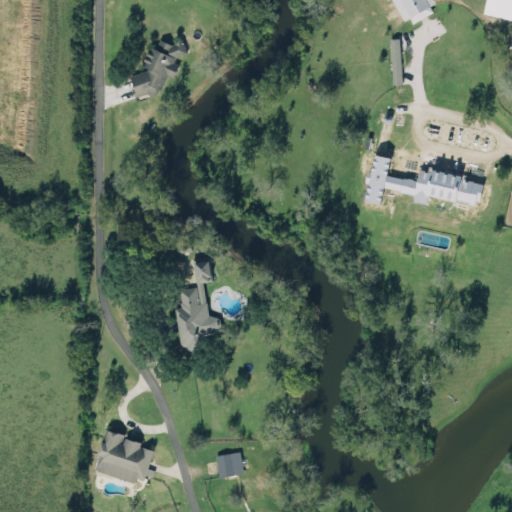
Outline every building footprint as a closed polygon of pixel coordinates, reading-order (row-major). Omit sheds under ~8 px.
[(432,0),(394,0),(407,24),(437,7),(432,0)] [(511,18),(511,0),(486,0),(484,13),(511,18)] [(389,37),(391,82),(401,81),(399,36),(389,37)] [(129,74),(135,95),(146,92),(158,95),(166,73),(173,76),(177,64),(174,54),(186,50),(181,37),(169,41),(159,37),(156,43),(148,46),(143,60),(146,68),(129,74)] [(474,180),(421,169),(418,183),(392,178),(388,201),(455,214),(458,202),(470,205),(474,180)] [(195,284),(178,287),(181,305),(174,306),(180,347),(200,344),(198,334),(220,331),(218,313),(208,315),(203,280),(211,278),(208,254),(191,256),(195,284)] [(105,426),(97,451),(98,452),(94,466),(95,467),(134,480),(136,475),(143,477),(152,447),(139,444),(141,439),(125,435),(127,432),(117,429),(117,430),(105,426)] [(217,474),(242,472),(240,449),(215,452),(217,474)]
